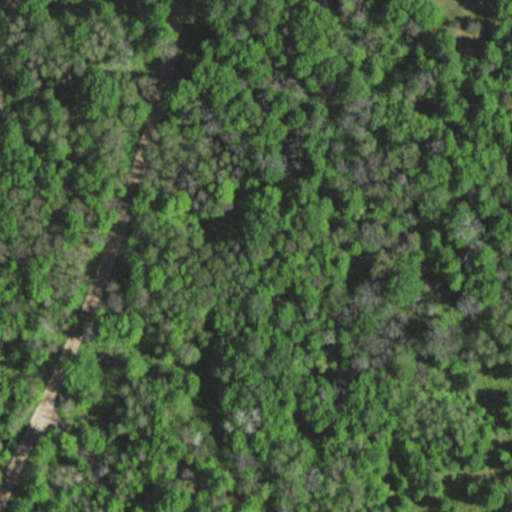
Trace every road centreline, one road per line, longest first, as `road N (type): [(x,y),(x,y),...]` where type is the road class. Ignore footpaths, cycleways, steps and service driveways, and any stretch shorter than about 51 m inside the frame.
road 1 (residential): [(184,0),(118,244),(66,372),(0,500)]
road 2 (track): [(52,402),(106,494),(130,511)]
